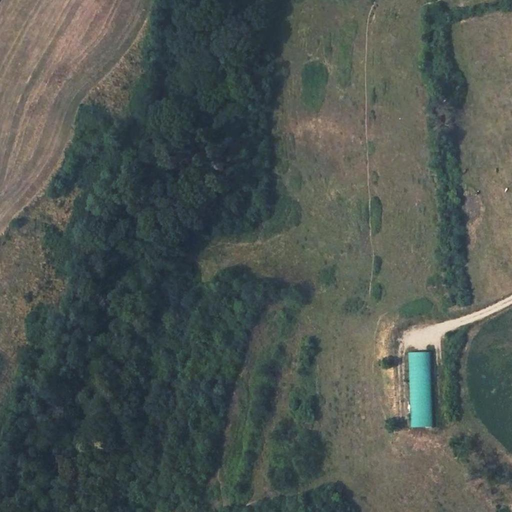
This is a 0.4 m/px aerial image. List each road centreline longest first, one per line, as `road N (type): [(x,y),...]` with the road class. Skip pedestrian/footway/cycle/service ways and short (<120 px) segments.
road 1 (track): [(476,325),(457,108)]
road 2 (track): [(476,325),(445,315),(380,323),(268,291)]
road 3 (track): [(511,301),(476,325),(459,381),(473,427),(511,465)]
